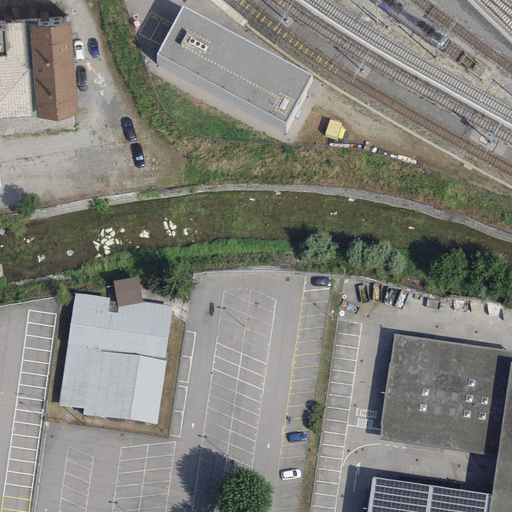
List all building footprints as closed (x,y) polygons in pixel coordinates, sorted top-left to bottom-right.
[(155,54),(285,124),(311,77),(181,7),(155,54)] [(0,119),(35,116),(36,119),(77,115),(68,22),(29,25),(29,23),(0,25),(0,119)] [(136,276),(111,281),(114,300),(141,304),(136,276)] [(163,362),(170,308),(141,304),(114,300),(73,294),(57,405),(82,409),(81,416),(156,427),(165,362),(163,362)] [(511,351),(393,334),(378,439),(495,455),(490,496),(486,511),(511,511),(511,364),(510,365),(511,351)] [(486,511),(490,496),(370,479),(365,511),(486,511)]
